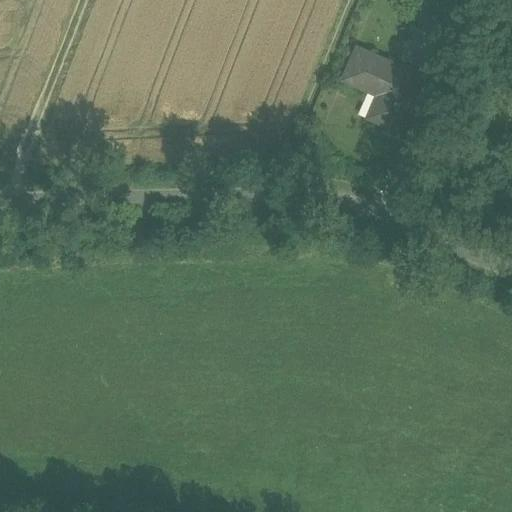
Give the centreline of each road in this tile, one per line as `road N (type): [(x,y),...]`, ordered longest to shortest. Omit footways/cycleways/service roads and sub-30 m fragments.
road 1 (residential): [(511,271),(307,199),(0,205)]
road 2 (track): [(87,0),(9,203)]
